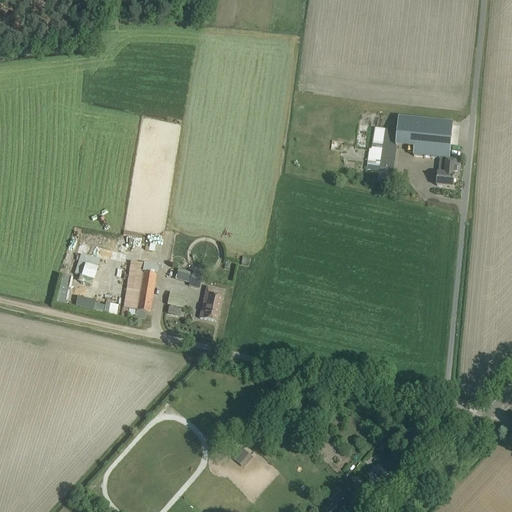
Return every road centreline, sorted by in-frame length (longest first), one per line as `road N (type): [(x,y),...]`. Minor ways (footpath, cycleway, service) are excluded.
road 1 (unclassified): [(485,0),(448,399)]
road 2 (unclassified): [(448,399),(69,317)]
road 3 (tertiary): [(397,511),(487,417)]
